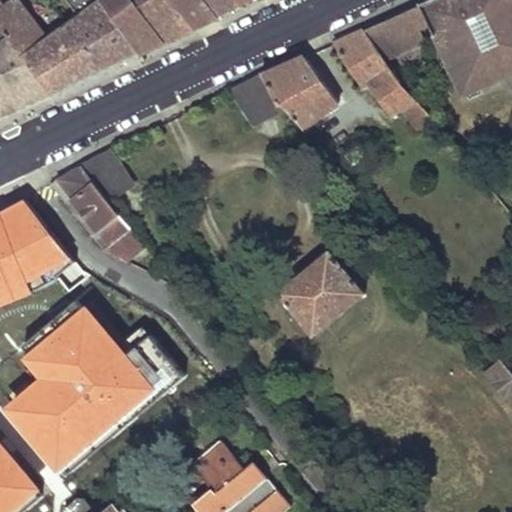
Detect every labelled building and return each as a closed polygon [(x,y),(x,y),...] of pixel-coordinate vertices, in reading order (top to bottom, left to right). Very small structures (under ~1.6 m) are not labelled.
[(0,0),(0,26),(53,92),(86,77),(140,53),(100,0),(77,17),(49,38),(19,0),(12,0),(5,6),(0,0)] [(64,0),(77,17),(100,0),(99,0),(64,0)] [(99,0),(100,0),(140,53),(147,49),(166,40),(136,0),(99,0)] [(171,0),(136,0),(166,40),(192,27),(171,0)] [(171,0),(192,27),(200,23),(218,14),(206,0),(171,0)] [(238,0),(206,0),(218,14),(219,14),(241,3),(238,0)] [(421,5),(365,29),(385,58),(427,42),(422,29),(432,25),(464,96),(511,74),(511,0),(423,0),(420,2),(421,5)] [(0,26),(0,115),(53,92),(0,26)] [(395,73),(385,58),(365,29),(335,42),(362,85),(370,80),(396,115),(404,110),(420,127),(426,122),(433,117),(395,73)] [(262,73),(282,109),(287,107),(304,127),(339,103),(307,54),(262,73)] [(271,115),(282,109),(262,73),(232,89),(254,123),(271,115)] [(80,166),(107,198),(133,184),(113,149),(80,166)] [(148,248),(107,198),(80,166),(75,169),(51,181),(77,215),(82,212),(96,228),(109,245),(132,259),(148,248)] [(89,276),(25,196),(0,207),(0,304),(47,286),(59,278),(70,291),(89,276)] [(105,249),(129,261),(132,259),(109,245),(96,228),(82,212),(77,215),(105,249)] [(389,227),(386,230),(383,233),(395,247),(401,241),(389,227)] [(366,292),(348,271),(331,250),(281,292),(315,334),(366,292)] [(420,262),(417,265),(414,267),(425,280),(431,275),(420,262)] [(124,352),(81,301),(20,351),(41,376),(5,406),(63,475),(187,371),(151,329),(124,352)] [(489,372),(502,388),(511,399),(511,369),(503,360),(489,372)] [(253,460),(249,464),(244,468),(222,443),(195,466),(215,489),(197,505),(202,511),(277,511),(289,503),(253,460)] [(0,511),(18,511),(41,492),(0,445),(0,511)] [(122,511),(116,504),(105,511),(98,511),(85,496),(78,497),(65,507),(65,511),(122,511)]
